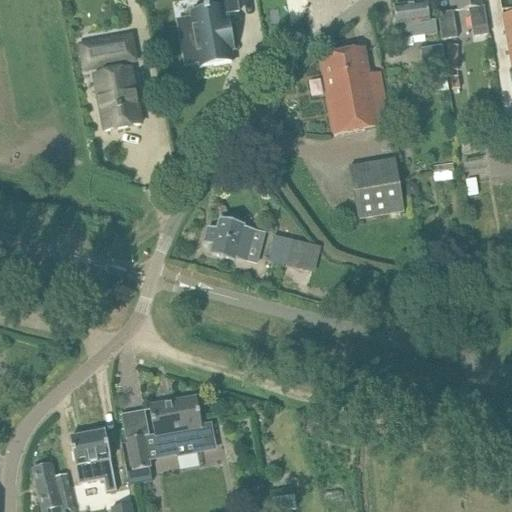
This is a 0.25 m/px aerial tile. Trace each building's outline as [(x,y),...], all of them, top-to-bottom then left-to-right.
[(200,69),(232,63),(229,46),(232,45),(230,37),(231,37),(228,19),(224,20),(223,15),(238,13),(236,0),(211,0),(213,10),(209,10),(208,9),(204,9),(204,11),(190,14),(193,31),(189,32),(193,52),(197,51),(200,69)] [(456,0),(459,11),(468,10),(471,29),(486,27),(488,34),(489,34),(484,7),(480,7),(478,0),(456,0)] [(393,7),(396,27),(396,28),(398,41),(437,36),(435,21),(430,22),(427,3),(393,7)] [(452,10),(436,13),(441,40),(457,38),(452,10)] [(511,15),(503,17),(511,68),(511,67),(511,15)] [(94,77),(105,132),(140,125),(136,102),(134,102),(132,94),(134,94),(130,70),(120,72),(119,64),(135,61),(130,38),(92,45),(97,68),(103,67),(104,75),(94,77)] [(440,47),(420,49),(425,81),(444,78),(440,47)] [(456,48),(445,48),(444,72),(455,73),(456,48)] [(334,136),(354,133),(390,127),(379,73),(369,75),(364,49),(320,58),(334,136)] [(457,78),(448,79),(450,92),(458,91),(457,78)] [(401,215),(392,163),(346,171),(354,223),(401,215)] [(465,181),(468,197),(478,196),(475,179),(465,181)] [(410,184),(405,184),(406,196),(417,194),(416,188),(410,184)] [(242,229),(242,228),(220,222),(218,231),(208,229),(204,243),(214,246),(211,255),(233,261),(234,259),(245,262),(254,232),(242,229)] [(313,247),(290,242),(285,267),(307,272),(313,247)] [(196,398),(149,407),(158,456),(177,453),(175,446),(193,443),(195,453),(213,449),(212,440),(214,439),(211,425),(201,426),(196,398)] [(90,436),(69,440),(78,486),(103,482),(106,495),(116,493),(105,433),(102,434),(102,430),(89,432),(90,436)] [(144,437),(126,440),(132,472),(150,469),(144,437)] [(73,508),(69,489),(66,477),(55,479),(52,466),(32,470),(41,511),(61,511),(62,511),(73,508)] [(277,511),(296,510),(294,497),(270,499),(271,511),(277,511)]
